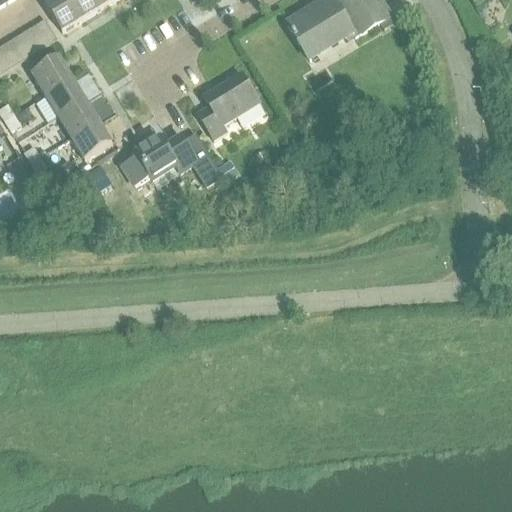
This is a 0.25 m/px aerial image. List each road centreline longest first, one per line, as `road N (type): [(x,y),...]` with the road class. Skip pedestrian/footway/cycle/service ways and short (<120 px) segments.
road 1 (residential): [(0,326),(442,293),(462,284),(478,256),(466,100),(429,0)]
road 2 (residential): [(134,75),(260,0)]
